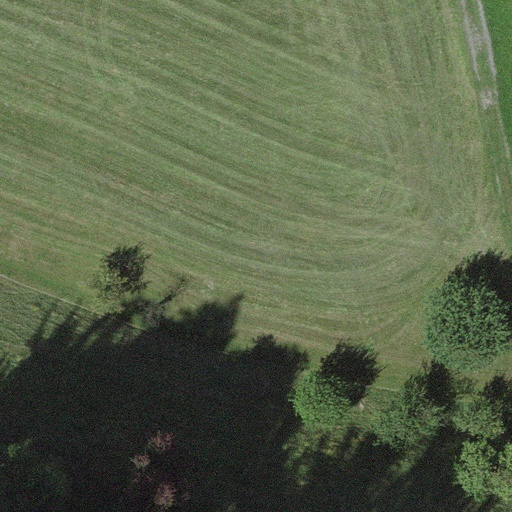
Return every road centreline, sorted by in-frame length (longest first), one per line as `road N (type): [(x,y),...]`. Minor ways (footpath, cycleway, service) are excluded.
road 1 (track): [(511,398),(226,345),(0,254)]
road 2 (track): [(511,228),(461,0)]
